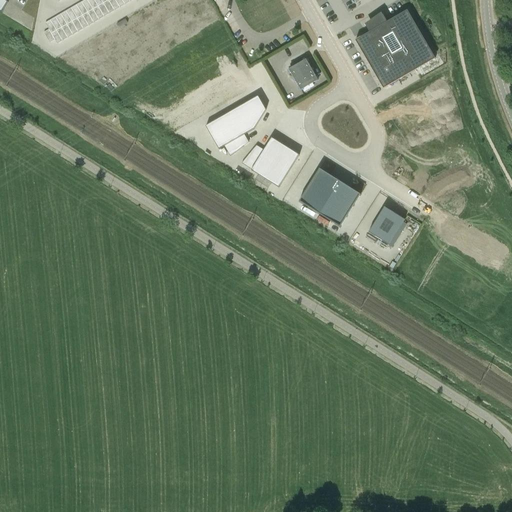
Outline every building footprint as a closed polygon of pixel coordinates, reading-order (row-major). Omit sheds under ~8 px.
[(3,0),(0,0),(0,11),(2,13),(8,2),(3,0)] [(49,30),(44,33),(50,43),(55,40),(58,44),(133,0),(85,0),(45,23),(49,30)] [(200,3),(198,0),(168,0),(75,54),(81,65),(82,65),(85,69),(87,67),(88,68),(200,3)] [(369,25),(372,31),(355,41),(383,89),(435,59),(407,11),(387,22),(384,17),(369,25)] [(306,59),(289,69),(301,90),(318,80),(306,59)] [(267,112),(259,98),(207,128),(220,151),(226,148),(232,158),(251,145),(246,137),(255,131),(267,112)] [(299,155),(272,139),(265,151),(257,146),(242,164),(252,171),(252,172),(279,189),(299,155)] [(320,169),(299,202),(340,227),(361,195),(320,169)] [(405,220),(385,207),(369,233),(389,246),(405,220)]
